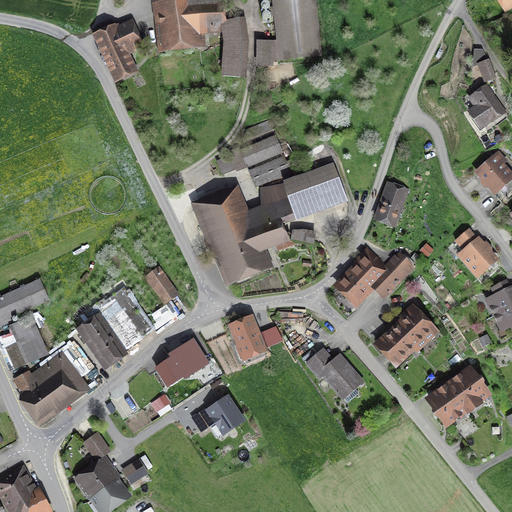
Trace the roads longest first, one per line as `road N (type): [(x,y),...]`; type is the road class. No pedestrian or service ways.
road 1 (unclassified): [(214,310),(98,67),(57,31),(0,19)]
road 2 (unclassified): [(494,511),(341,324),(307,296)]
road 3 (residential): [(35,446),(186,323),(214,310)]
road 4 (residential): [(307,296),(353,254),(405,108)]
road 5 (residential): [(511,258),(454,187),(436,132),(405,108)]
road 6 (track): [(157,190),(222,147),(241,121),(250,87)]
